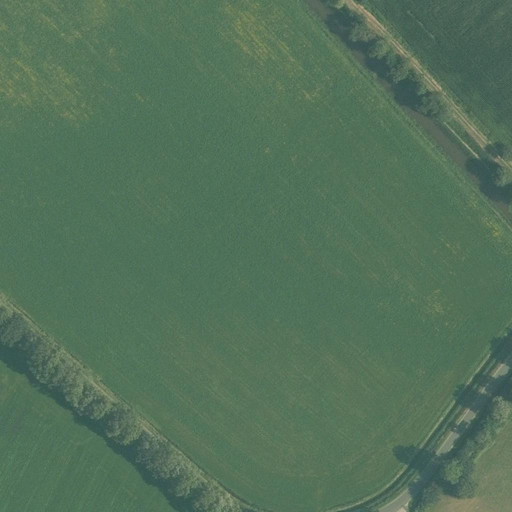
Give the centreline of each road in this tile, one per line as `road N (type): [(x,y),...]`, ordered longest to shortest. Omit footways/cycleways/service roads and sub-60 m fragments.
road 1 (unclassified): [(0,303),(242,511)]
road 2 (unclassified): [(387,511),(418,486),(511,361)]
